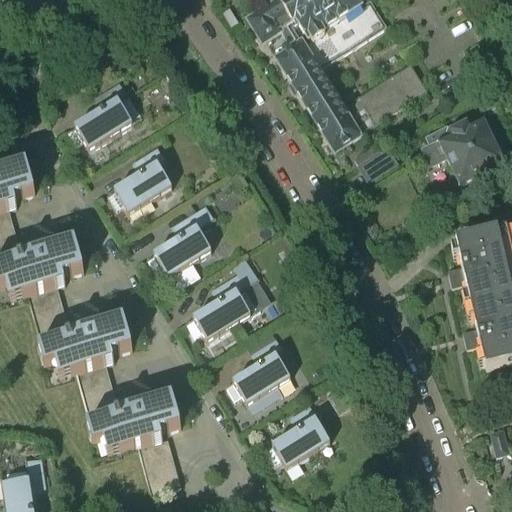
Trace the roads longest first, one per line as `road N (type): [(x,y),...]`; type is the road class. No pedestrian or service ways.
road 1 (residential): [(457,511),(425,403),(361,273),(178,0)]
road 2 (residential): [(249,492),(36,135),(0,140)]
